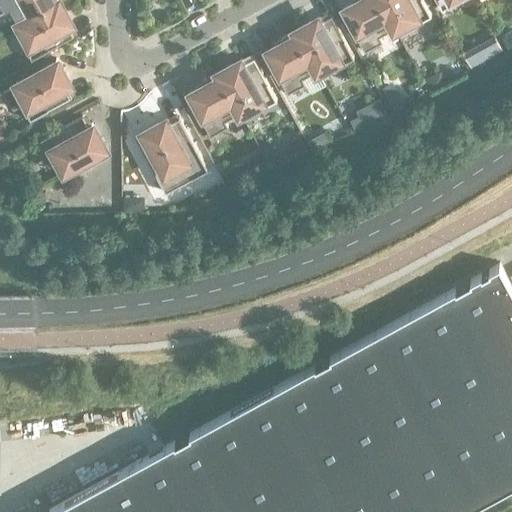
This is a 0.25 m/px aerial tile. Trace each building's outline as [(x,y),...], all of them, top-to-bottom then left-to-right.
[(0,0),(0,11),(10,6),(19,22),(58,0),(0,0)] [(72,23),(59,0),(58,0),(19,22),(27,37),(22,40),(32,58),(73,35),(68,25),(72,23)] [(395,27),(379,0),(357,0),(341,9),(364,50),(382,41),(379,35),(395,27)] [(431,14),(423,0),(379,0),(395,27),(410,18),(413,24),(431,14)] [(436,0),(441,8),(456,0),(436,0)] [(354,56),(331,15),(321,20),(319,16),(295,29),(318,69),(333,61),(336,66),(354,56)] [(318,69),(295,29),(281,36),(283,41),(264,51),(287,93),(305,83),(302,78),(318,69)] [(498,38),(488,44),(493,54),(503,48),(498,38)] [(30,118),(72,96),(66,86),(70,84),(56,57),(55,58),(56,60),(18,81),(17,79),(16,80),(25,98),(20,101),(30,118)] [(277,98),(254,57),(244,62),(242,58),(218,71),(240,111),(256,103),(259,108),(277,98)] [(442,68),(426,77),(432,89),(448,80),(442,68)] [(240,111),(218,71),(204,79),(206,83),(187,93),(210,135),(228,125),(225,120),(240,111)] [(398,90),(388,96),(394,106),(404,100),(398,90)] [(360,112),(351,117),(355,125),(386,109),(380,96),(357,107),(360,112)] [(87,124),(82,115),(41,138),(50,156),(55,153),(65,171),(67,170),(65,168),(75,163),(80,171),(109,155),(92,122),(87,124)] [(208,168),(179,116),(169,121),(167,117),(134,135),(165,191),(208,168)] [(303,138),(290,145),(296,156),(309,148),(303,138)] [(236,166),(223,174),(229,184),(242,177),(236,166)] [(130,195),(122,196),(122,210),(131,210),(130,195)] [(511,285),(499,262),(481,272),(155,450),(41,511),(457,511),(511,482),(511,285)]
